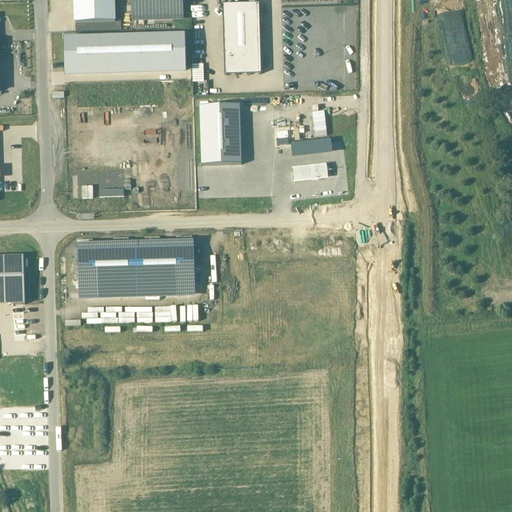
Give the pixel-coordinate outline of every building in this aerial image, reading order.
[(73,0),(74,25),(115,23),(114,0),(73,0)] [(137,0),(138,19),(182,18),(181,0),(137,0)] [(258,6),(222,7),(224,77),(260,76),(258,6)] [(488,8),(491,51),(510,49),(510,53),(511,53),(511,27),(502,28),(500,7),(488,8)] [(64,40),(65,79),(185,75),(183,36),(64,40)] [(199,109),(201,168),(241,167),(239,108),(199,109)] [(326,167),(291,171),(293,185),(328,181),(326,167)] [(298,234),(299,250),(310,250),(309,234),(298,234)] [(192,245),(79,248),(80,302),(193,298),(192,245)] [(24,258),(0,259),(0,307),(25,307),(24,258)] [(126,311),(111,312),(112,322),(126,322),(126,311)]
